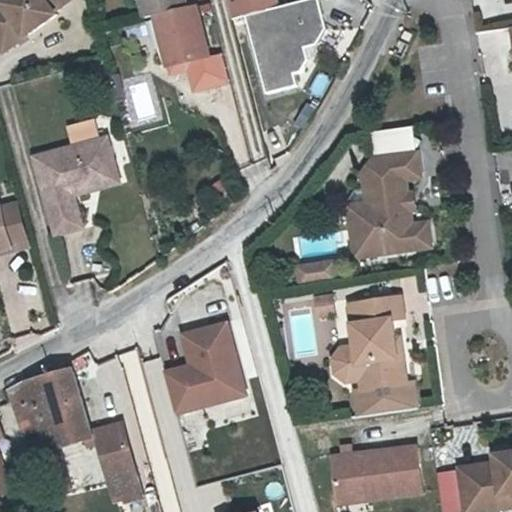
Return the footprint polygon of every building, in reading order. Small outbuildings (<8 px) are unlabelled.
[(34,0),(37,3),(0,27),(0,61),(6,71),(60,36),(57,32),(75,21),(61,0),(34,0)] [(150,0),(160,34),(199,22),(192,0),(150,0)] [(233,0),(238,19),(285,7),(282,0),(233,0)] [(325,1),(252,21),(272,96),(306,87),(303,77),(314,61),(309,50),(323,47),(334,31),(325,1)] [(199,22),(160,34),(163,43),(171,41),(186,94),(226,82),(212,29),(202,31),(199,22)] [(415,41),(408,38),(405,44),(412,48),(415,41)] [(308,93),(322,100),(334,79),(320,71),(308,93)] [(111,138),(38,158),(59,235),(86,227),(77,195),(90,191),(94,177),(120,171),(111,138)] [(421,161),(378,167),(370,182),(374,212),(377,231),(357,233),(361,265),(435,255),(431,231),(416,234),(414,219),(412,202),(409,187),(424,185),(421,161)] [(120,171),(94,177),(90,191),(126,184),(120,171)] [(223,205),(244,187),(233,173),(212,191),(223,205)] [(374,212),(355,215),(357,233),(377,231),(374,212)] [(0,229),(0,265),(2,271),(20,265),(8,227),(0,229)] [(301,285),(341,280),(339,260),(299,266),(301,285)] [(430,273),(433,304),(461,302),(458,271),(430,273)] [(338,305),(323,307),(326,324),(340,323),(338,305)] [(406,305),(356,313),(361,344),(367,389),(368,400),(413,394),(408,366),(404,367),(401,348),(397,330),(409,328),(406,305)] [(236,324),(188,337),(195,367),(171,373),(183,417),(255,398),(236,324)] [(361,344),(347,346),(339,363),(341,378),(353,391),(367,389),(361,344)] [(88,377),(75,381),(77,390),(91,385),(88,377)] [(74,379),(29,392),(34,410),(44,443),(49,461),(88,450),(90,457),(97,455),(77,390),(75,381),(74,379)] [(22,413),(34,410),(29,392),(17,396),(22,413)] [(34,410),(22,413),(32,447),(44,443),(34,410)] [(124,432),(108,437),(109,443),(101,446),(119,505),(127,503),(144,497),(130,450),(135,448),(132,436),(126,438),(124,432)] [(423,454),(340,465),(344,503),(376,500),(377,509),(429,503),(423,454)] [(511,462),(499,465),(500,472),(464,477),(469,511),(505,511),(505,504),(511,503),(511,462)] [(4,474),(0,475),(0,494),(10,491),(4,474)] [(146,505),(144,497),(127,503),(130,510),(146,505)]
